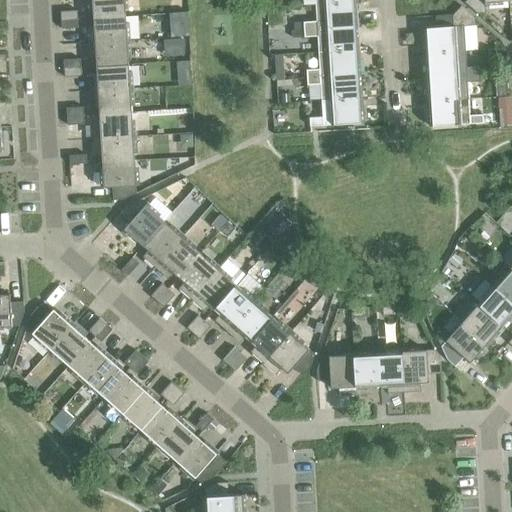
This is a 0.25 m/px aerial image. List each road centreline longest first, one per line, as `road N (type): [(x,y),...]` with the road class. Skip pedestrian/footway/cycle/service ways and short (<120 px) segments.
road 1 (residential): [(274,511),(270,436),(56,245)]
road 2 (residential): [(56,245),(38,0)]
road 3 (residential): [(511,397),(488,431),(493,511)]
